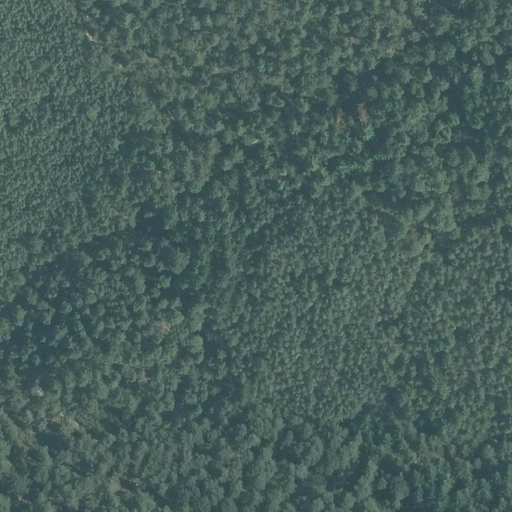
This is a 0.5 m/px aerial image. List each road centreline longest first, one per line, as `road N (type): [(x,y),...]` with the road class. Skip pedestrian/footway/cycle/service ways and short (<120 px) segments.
road 1 (track): [(218,167),(147,77),(91,49),(77,0)]
road 2 (track): [(511,234),(427,24)]
